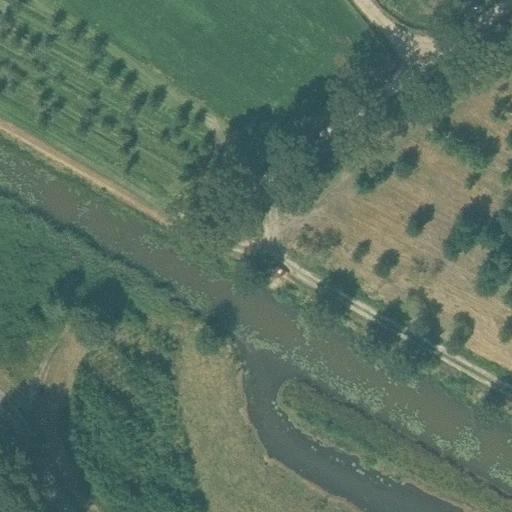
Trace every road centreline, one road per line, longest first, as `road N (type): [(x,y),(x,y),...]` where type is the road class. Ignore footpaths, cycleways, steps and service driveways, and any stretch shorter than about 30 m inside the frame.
road 1 (track): [(258,190),(255,206),(271,248),(312,280),(511,393)]
road 2 (unclassified): [(511,0),(258,190)]
road 3 (unclassified): [(3,398),(120,279)]
road 4 (unclassified): [(71,511),(3,398)]
